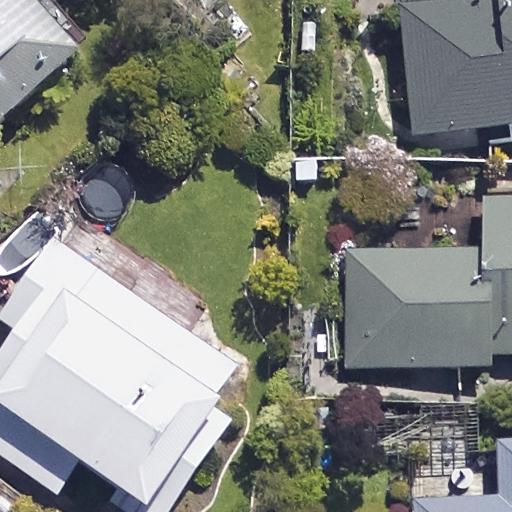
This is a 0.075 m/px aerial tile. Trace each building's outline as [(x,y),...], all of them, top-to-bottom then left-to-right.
[(0,0),(0,115),(70,51),(23,0),(0,0)] [(511,0),(465,0),(398,7),(410,137),(511,126),(511,0)] [(511,354),(511,203),(479,204),(480,254),(344,256),(346,369),(486,367),(486,355),(511,354)] [(228,366),(50,243),(0,314),(0,323),(13,333),(0,352),(0,462),(58,503),(81,471),(134,508),(130,511),(170,511),(234,420),(205,400),(228,366)] [(511,511),(511,438),(491,439),(493,500),(413,503),(412,511),(511,511)]
